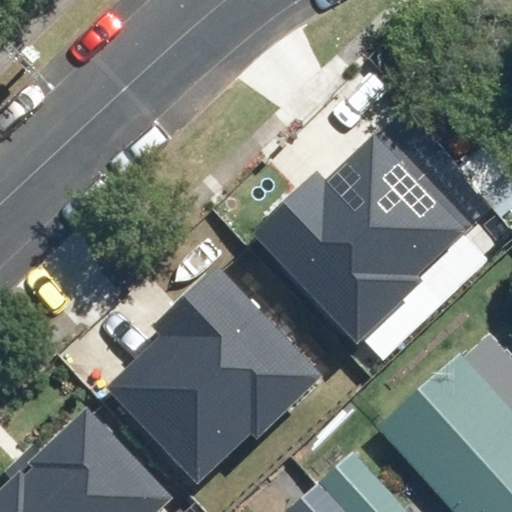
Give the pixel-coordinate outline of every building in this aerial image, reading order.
[(474,214),(389,125),(334,177),(323,165),(258,227),(364,337),(432,273),(423,263),(474,214)] [(174,329),(120,381),(206,470),(257,421),(266,430),(334,365),(228,255),(163,318),(174,329)] [(511,511),(511,407),(457,348),(375,423),(457,511),(511,511)] [(96,401),(0,492),(0,511),(154,511),(179,488),(96,401)] [(412,511),(359,454),(294,511),(412,511)]
